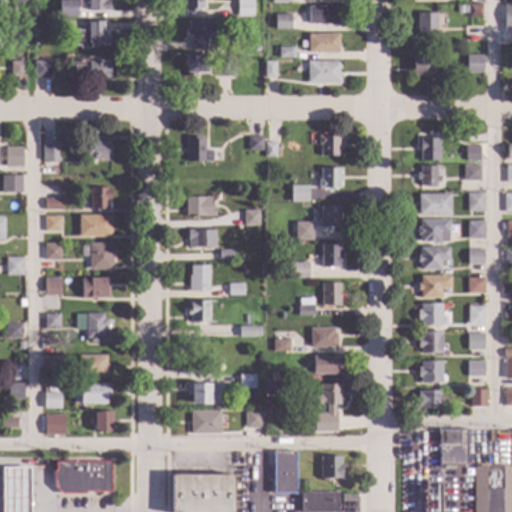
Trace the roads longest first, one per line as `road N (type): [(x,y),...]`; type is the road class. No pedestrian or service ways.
road 1 (residential): [(150,0),(147,511)]
road 2 (residential): [(511,108),(0,110)]
road 3 (residential): [(379,0),(379,511)]
